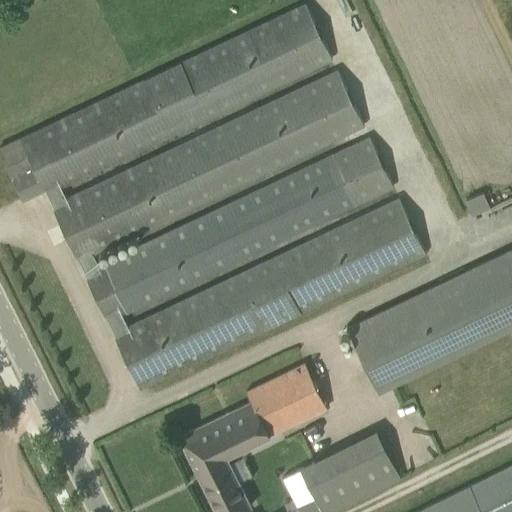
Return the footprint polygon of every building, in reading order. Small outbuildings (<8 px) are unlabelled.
[(126,325),(122,315),(97,262),(93,254),(65,197),(61,187),(332,59),(305,1),(0,146),(0,152),(24,202),(46,191),(54,208),(53,208),(76,255),(77,255),(87,277),(86,277),(104,315),(105,314),(113,331),(126,325)] [(336,69),(65,197),(93,254),(363,126),(336,69)] [(97,262),(122,315),(393,187),(368,134),(97,262)] [(481,189),(462,196),(469,212),(487,205),(481,189)] [(139,387),(423,250),(398,197),(126,325),(113,331),(116,336),(115,336),(139,387)] [(511,327),(511,247),(347,327),(377,391),(511,327)] [(268,434),(324,406),(303,362),(245,390),(250,400),(179,436),(216,511),(236,511),(250,505),(226,456),(269,435),(268,434)] [(511,511),(511,463),(469,485),(482,511),(511,511)] [(299,511),(323,511),(301,468),(281,477),(299,511)]
